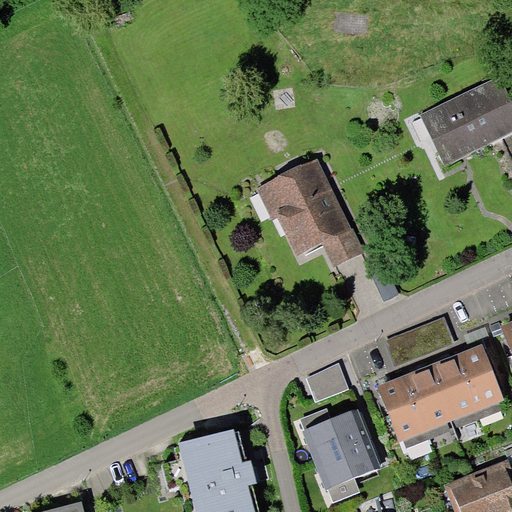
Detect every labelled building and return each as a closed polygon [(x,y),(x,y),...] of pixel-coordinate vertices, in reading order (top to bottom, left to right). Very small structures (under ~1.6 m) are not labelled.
[(339,10),(337,34),(367,35),(368,12),(339,10)] [(511,135),(511,99),(502,79),(426,115),(448,159),(468,149),(472,155),(511,135)] [(324,245),(335,266),(364,252),(319,160),(272,183),(285,210),(278,213),(299,257),(324,245)] [(384,341),(394,366),(454,342),(445,318),(384,341)] [(459,359),(479,411),(505,401),(484,349),(459,359)] [(433,370),(453,421),(479,411),(459,359),(433,370)] [(407,380),(428,431),(453,421),(433,370),(407,380)] [(407,380),(381,390),(402,442),(428,431),(407,380)] [(327,407),(292,421),(305,455),(310,453),(314,463),(372,441),(359,408),(331,419),(327,407)] [(181,445),(197,511),(260,511),(242,431),(181,445)] [(314,475),(327,508),(361,495),(357,484),(385,473),(372,441),(314,463),(318,474),(314,475)] [(511,511),(511,482),(505,465),(449,487),(458,511),(511,511)]
